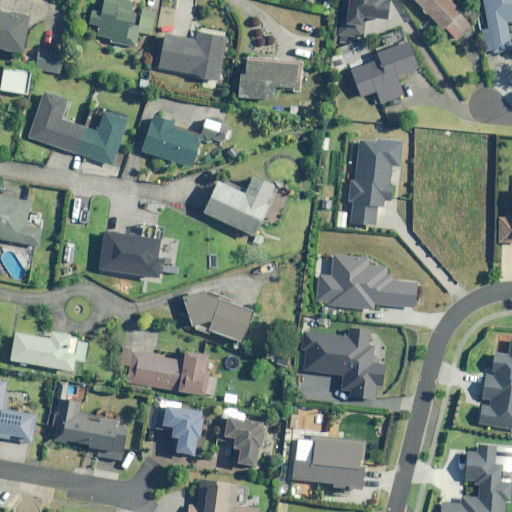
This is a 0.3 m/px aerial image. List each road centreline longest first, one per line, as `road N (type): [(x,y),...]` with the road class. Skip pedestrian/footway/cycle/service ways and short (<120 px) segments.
road 1 (residential): [(394,511),(441,331),(461,306),(511,288)]
road 2 (residential): [(127,497),(0,474)]
